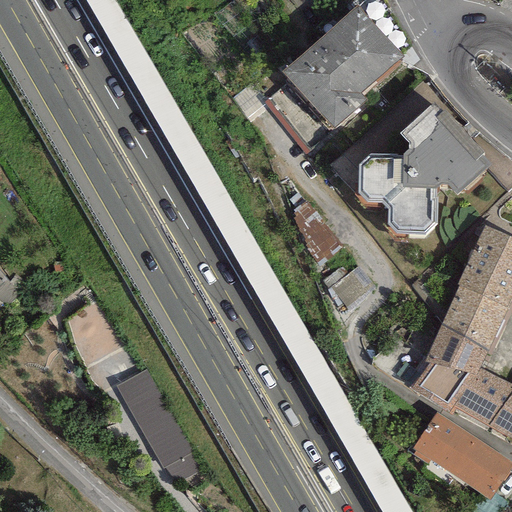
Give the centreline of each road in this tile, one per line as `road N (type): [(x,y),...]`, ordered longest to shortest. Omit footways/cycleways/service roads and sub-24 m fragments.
road 1 (motorway): [(349,511),(53,0)]
road 2 (unclassified): [(116,511),(0,409)]
road 3 (unclassified): [(438,38),(430,53),(439,82),(511,143)]
